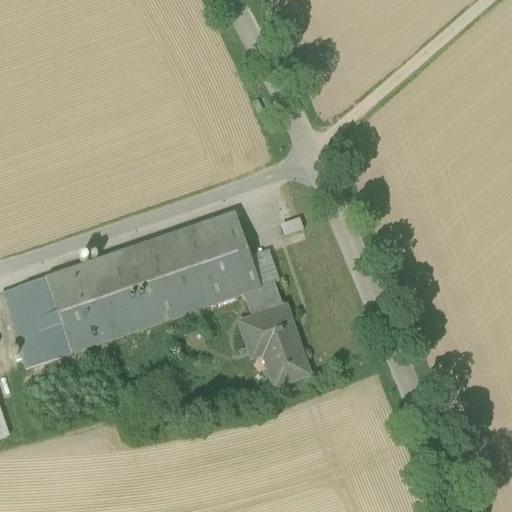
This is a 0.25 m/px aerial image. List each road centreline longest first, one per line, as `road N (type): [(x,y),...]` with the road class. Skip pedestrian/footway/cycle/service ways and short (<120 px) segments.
road 1 (residential): [(303,163),(453,511)]
road 2 (unclassified): [(0,268),(303,163)]
road 3 (track): [(487,0),(303,163)]
road 4 (residential): [(220,0),(303,163)]
